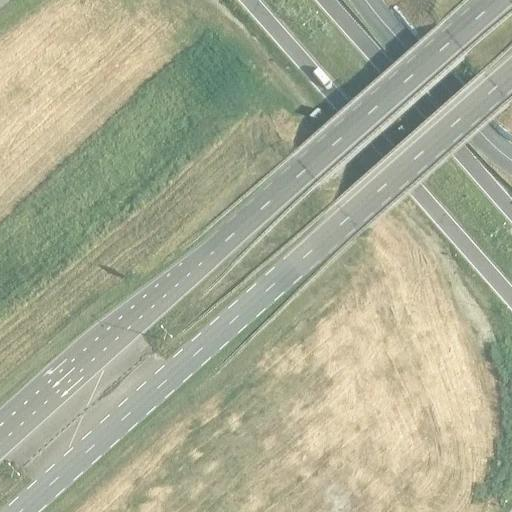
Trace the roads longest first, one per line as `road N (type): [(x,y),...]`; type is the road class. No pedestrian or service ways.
road 1 (trunk): [(496,0),(0,442)]
road 2 (trunk): [(19,511),(511,69)]
road 3 (secondary): [(246,0),(511,302)]
road 4 (secondary): [(511,214),(324,0)]
